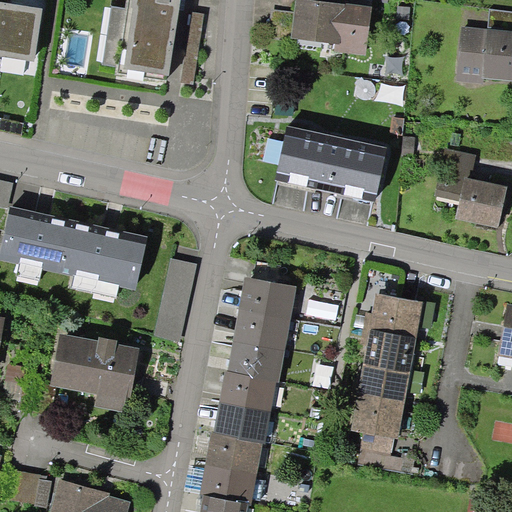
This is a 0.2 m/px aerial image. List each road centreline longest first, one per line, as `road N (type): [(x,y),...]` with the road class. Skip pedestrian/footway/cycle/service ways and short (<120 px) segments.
road 1 (residential): [(206,204),(168,472)]
road 2 (residential): [(206,204),(468,258)]
road 3 (residential): [(433,471),(468,258)]
road 4 (residential): [(227,0),(206,204)]
road 5 (residential): [(32,162),(206,204)]
road 6 (residential): [(8,429),(168,472)]
road 7 (residential): [(32,162),(48,0)]
